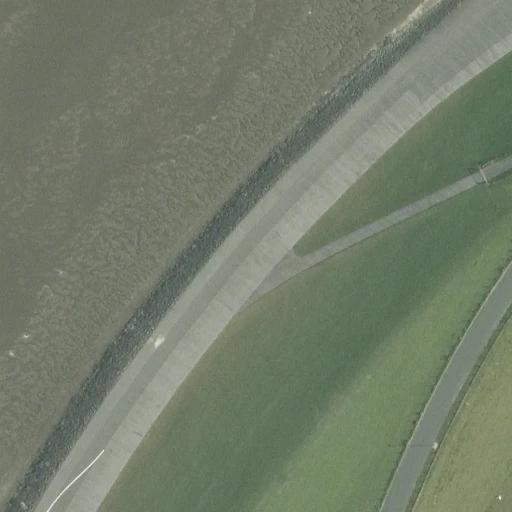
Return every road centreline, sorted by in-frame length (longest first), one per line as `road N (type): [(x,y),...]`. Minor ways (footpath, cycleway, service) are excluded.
road 1 (track): [(216,293),(481,0)]
road 2 (track): [(216,293),(511,148)]
road 3 (track): [(61,511),(216,293)]
